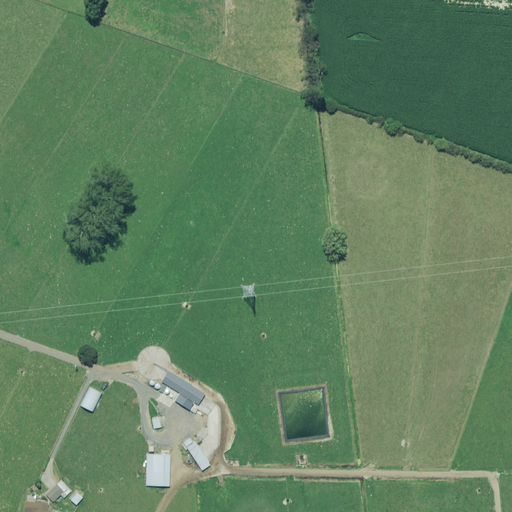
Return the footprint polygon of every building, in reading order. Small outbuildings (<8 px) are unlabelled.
[(206,394),(169,372),(163,382),(181,393),(176,401),(190,410),(195,402),(199,405),(206,394)] [(103,393),(91,388),(82,406),(94,412),(103,393)] [(162,428),(160,418),(153,419),(155,429),(162,428)] [(212,465),(193,437),(185,443),(203,471),(212,465)] [(170,487),(171,455),(148,455),(147,486),(170,487)] [(73,491),(63,480),(47,495),(54,502),(62,495),(65,498),(73,491)] [(84,498),(77,492),(70,499),(78,505),(84,498)] [(49,503),(37,503),(37,497),(26,496),(26,504),(25,511),(52,511),(48,511),(49,503)]
